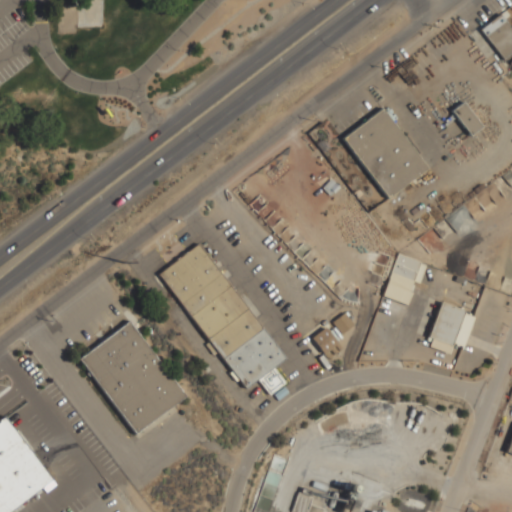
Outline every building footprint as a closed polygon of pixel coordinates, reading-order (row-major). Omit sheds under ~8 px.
[(511,51),(511,32),(501,14),(479,27),(498,59),(511,51)] [(450,111),(469,136),(481,127),(462,102),(450,111)] [(382,108),(341,137),(385,198),(425,170),(382,108)] [(283,360),(199,243),(159,272),(242,389),(256,379),(268,395),(283,384),(271,368),(283,360)] [(425,346),(448,354),(451,344),(462,347),(473,314),(439,303),(425,346)] [(331,322),(340,334),(353,325),(343,313),(331,322)] [(131,434),(183,399),(130,321),(79,356),(131,434)] [(310,337),(322,354),(337,344),(325,327),(310,337)] [(0,511),(8,511),(51,483),(4,417),(0,419),(0,511)]
